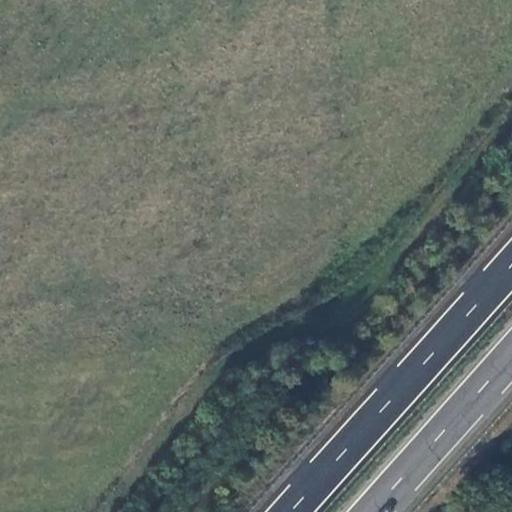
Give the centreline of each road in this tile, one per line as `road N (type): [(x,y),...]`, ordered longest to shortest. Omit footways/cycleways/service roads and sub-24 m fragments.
road 1 (trunk): [(511,265),(291,511)]
road 2 (trunk): [(369,511),(511,353)]
